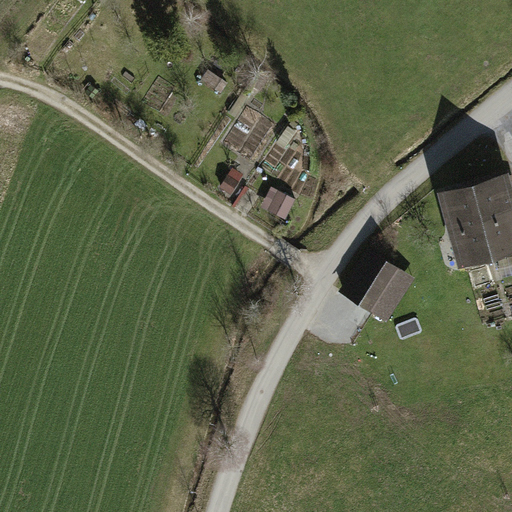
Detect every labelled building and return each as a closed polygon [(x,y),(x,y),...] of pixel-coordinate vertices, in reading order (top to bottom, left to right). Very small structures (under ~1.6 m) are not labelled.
[(212,84),(219,90),(226,82),(219,76),(212,84)] [(235,115),(248,96),(244,92),(230,112),(235,115)] [(275,144),(284,150),(295,133),(286,127),(275,144)] [(511,175),(475,185),(492,250),(511,244),(511,209),(504,182),(511,180),(511,175)] [(232,191),(238,182),(231,178),(226,187),(232,191)] [(492,250),(475,185),(442,194),(443,200),(448,199),(464,258),(492,250)] [(279,193),(271,208),(284,215),(292,200),(279,193)] [(392,306),(412,276),(371,250),(345,292),(387,319),(394,307),(392,306)]
